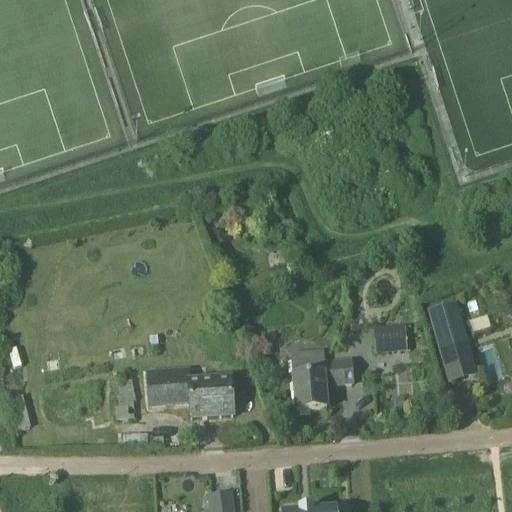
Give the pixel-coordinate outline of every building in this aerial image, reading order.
[(455,305),(427,313),(447,385),(475,377),(455,305)] [(404,329),(386,331),(388,356),(406,355),(404,329)] [(324,367),(323,355),(291,357),(296,415),(327,413),(325,389),(352,387),(350,365),(324,367)] [(116,423),(134,422),(134,409),(133,404),(136,404),(130,374),(117,377),(119,386),(115,387),(120,409),(115,409),(116,423)] [(80,440),(78,414),(87,413),(86,387),(51,389),(54,441),(80,440)] [(202,422),(206,422),(220,420),(220,414),(232,414),(231,388),(199,390),(200,394),(188,395),(188,387),(148,390),(149,410),(200,406),(202,422)] [(13,435),(14,434),(31,430),(23,398),(6,403),(13,435)] [(150,453),(164,452),(163,440),(149,441),(150,453)] [(232,511),(230,496),(209,500),(210,511),(232,511)] [(112,511),(111,501),(75,505),(75,511),(112,511)]
